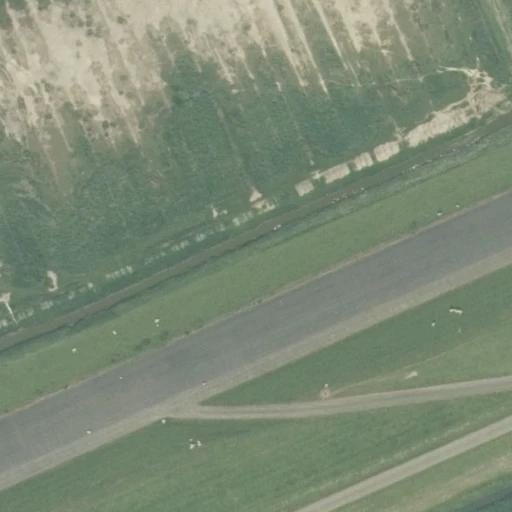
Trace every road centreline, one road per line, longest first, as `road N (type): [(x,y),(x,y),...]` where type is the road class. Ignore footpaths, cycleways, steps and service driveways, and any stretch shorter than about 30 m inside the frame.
road 1 (track): [(0,480),(511,252)]
road 2 (track): [(135,420),(326,409),(511,381)]
